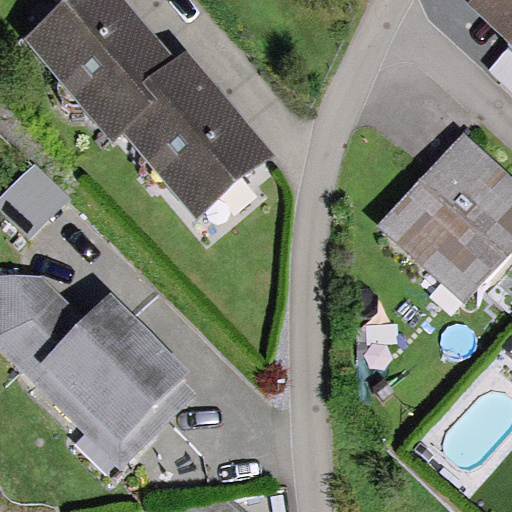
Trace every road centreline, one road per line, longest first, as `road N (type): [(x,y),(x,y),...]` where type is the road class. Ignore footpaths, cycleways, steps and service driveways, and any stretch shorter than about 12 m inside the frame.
road 1 (residential): [(381,15),(340,90),(306,253),(305,362),(318,511)]
road 2 (residential): [(381,15),(511,124)]
